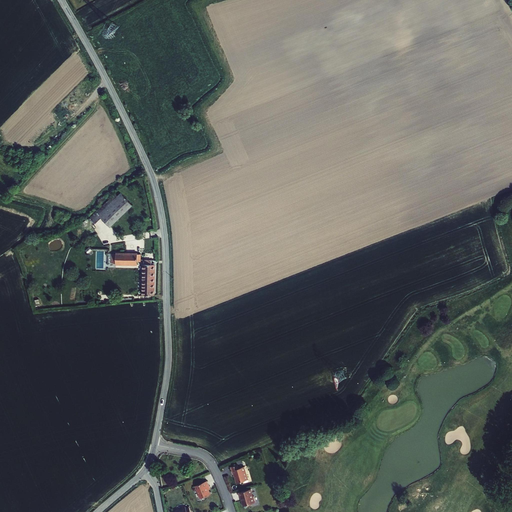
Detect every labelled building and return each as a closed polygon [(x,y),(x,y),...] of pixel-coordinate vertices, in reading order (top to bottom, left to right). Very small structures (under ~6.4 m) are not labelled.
[(115,193),(90,218),(95,223),(101,217),(111,227),(133,205),(121,192),(118,195),(115,193)] [(116,253),(116,263),(116,264),(138,265),(138,252),(116,252),(116,253)] [(143,263),(142,295),(155,295),(156,264),(152,264),(144,263),(143,263)] [(236,474),(239,481),(249,478),(246,467),(241,468),(240,465),(233,468),(235,474),(236,474)] [(211,488),(209,482),(197,488),(203,499),(212,495),(211,491),(209,489),(211,488)] [(239,494),(241,500),(243,500),(245,507),(257,503),(255,497),(253,497),(251,490),(239,494)]
